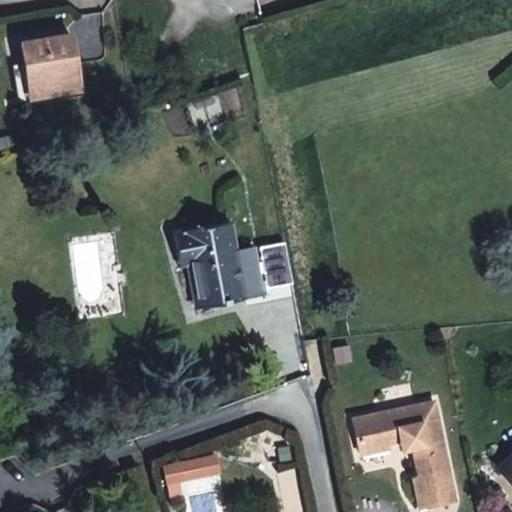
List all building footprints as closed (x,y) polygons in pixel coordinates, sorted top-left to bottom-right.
[(75,39),(27,48),(37,99),(85,89),(75,39)] [(176,259),(193,259),(195,275),(198,305),(266,294),(260,249),(240,249),(236,224),(170,232),(176,259)] [(195,275),(193,259),(176,259),(182,278),(195,275)] [(422,452),(424,459),(430,491),(424,492),(427,511),(464,511),(445,412),(361,428),(369,465),(395,460),(393,452),(407,449),(416,447),(422,452)] [(407,449),(410,462),(424,459),(422,452),(416,447),(407,449)] [(216,449),(181,459),(186,474),(220,464),(216,449)] [(511,458),(498,470),(511,486),(511,458)] [(181,459),(165,464),(169,480),(186,474),(181,459)]
